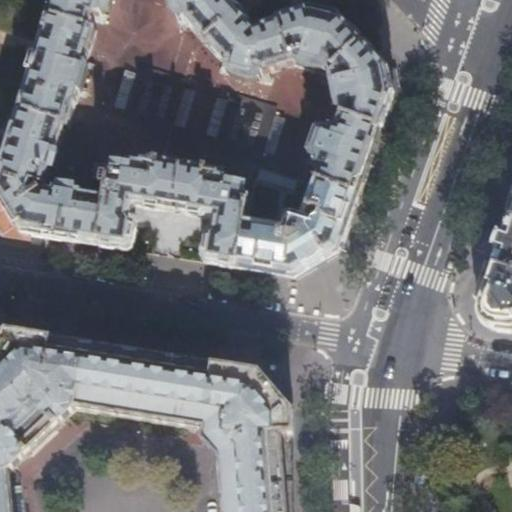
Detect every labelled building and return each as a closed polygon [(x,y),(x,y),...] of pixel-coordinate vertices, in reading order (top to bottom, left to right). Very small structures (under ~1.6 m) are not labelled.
[(324,139),(315,164),(310,162),(309,167),(311,168),(310,171),(316,174),(313,183),(315,183),(357,197),(368,164),(392,96),(387,69),(382,64),(375,56),(336,17),(327,15),(310,11),(255,29),(237,11),(227,0),(50,0),(50,3),(51,3),(46,18),(46,17),(25,86),(0,173),(0,198),(21,233),(31,235),(64,240),(128,251),(129,249),(131,247),(132,248),(136,223),(133,221),(134,220),(132,219),(134,206),(152,209),(196,216),(217,219),(214,233),(213,232),(211,235),(209,235),(205,259),(206,264),(237,269),(245,221),(249,196),(250,189),(251,189),(245,188),(244,195),(221,192),(222,185),(228,186),(229,182),(228,180),(229,174),(224,173),(225,167),(210,164),(210,168),(157,160),(158,157),(143,154),(142,160),(136,159),(135,170),(140,171),(139,179),(113,175),(114,168),(109,168),(109,175),(108,180),(102,179),(99,197),(76,194),(75,199),(59,196),(60,189),(54,189),(54,190),(44,188),(48,175),(50,175),(52,170),(46,168),(51,153),(56,154),(64,127),(68,128),(76,98),(83,99),(86,91),(74,87),(79,66),(83,67),(90,69),(92,65),(85,63),(94,31),(89,30),(92,22),(100,25),(101,20),(104,21),(105,16),(99,14),(102,0),(178,0),(178,1),(179,12),(181,11),(182,17),(176,18),(177,24),(181,29),(186,25),(223,64),(218,69),(222,74),(224,72),(234,75),(235,70),(254,75),(255,74),(261,76),(260,82),(264,83),(270,81),(268,74),(293,66),(291,61),(300,58),(324,64),(339,79),(345,109),(343,114),(336,111),(336,116),(338,117),(333,130),(328,128),(322,126),(321,131),(322,131),(320,138),(324,139)] [(185,80),(139,68),(124,120),(171,133),(185,80)] [(276,107),(231,94),(216,147),(261,160),(276,107)] [(98,177),(58,168),(55,181),(95,190),(98,177)] [(337,252),(357,197),(315,183),(302,221),(289,228),(245,221),(237,269),(267,274),(294,278),(337,252)] [(21,233),(0,198),(0,233),(2,237),(30,241),(31,235),(21,233)] [(511,221),(509,220),(503,236),(502,236),(500,242),(497,251),(498,251),(492,267),(511,273),(511,221)] [(511,273),(492,267),(486,286),(477,310),(480,311),(484,311),(484,315),(486,318),(488,321),(492,323),(490,325),(490,327),(491,330),(511,332),(511,273)] [(0,511),(288,511),(282,437),(294,435),(293,411),(280,396),(261,374),(7,332),(0,339),(0,511)]
